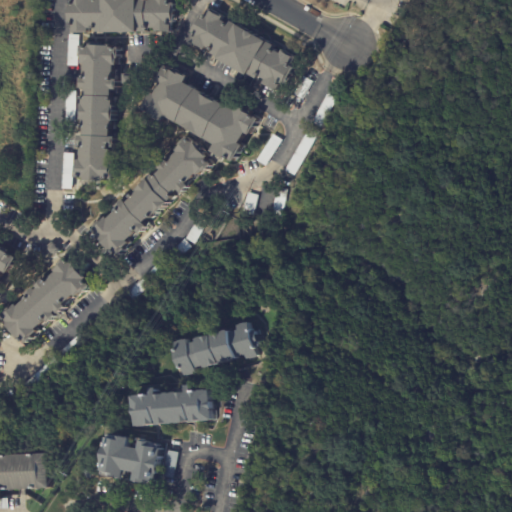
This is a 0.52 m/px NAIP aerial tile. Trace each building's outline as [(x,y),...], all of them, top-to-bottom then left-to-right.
[(127,32),(96,32),(96,29),(90,29),(90,33),(74,33),(75,24),(70,24),(70,2),(75,3),(75,0),(174,0),(174,3),(178,3),(178,23),(174,23),(174,33),(157,33),(157,28),(149,28),(149,32),(127,32)] [(243,26),(274,43),(273,45),(278,48),(276,51),(283,55),(286,51),(300,59),(295,67),(299,70),(289,87),(286,85),(282,93),(268,85),(270,82),(263,78),(261,81),(208,50),(207,51),(194,44),(199,36),(196,34),(206,16),(208,18),(213,9),(228,18),(225,22),(232,26),(234,22),(242,27),(243,26)] [(79,66),(70,66),(71,35),(82,35),(81,66),(79,66)] [(94,44),(113,44),(113,47),(122,47),(122,59),(120,59),(120,66),(117,66),(116,79),(120,79),(119,90),(115,90),(114,101),(116,101),(115,106),(116,106),(116,122),(113,122),(113,137),(117,137),(117,148),(113,148),(113,162),(116,162),(115,169),(117,169),(117,180),(107,180),(107,181),(86,180),(86,178),(77,178),(77,167),(80,167),(80,161),(82,161),(83,146),(80,146),(80,136),(86,136),(86,125),(84,125),(84,120),(83,120),(84,104),(86,104),(86,96),(87,96),(87,88),(82,88),(83,78),(87,78),(87,64),(84,64),(84,58),(83,57),(83,46),(92,47),(92,44),(94,44)] [(142,74),(139,74),(139,63),(160,63),(160,74),(142,74)] [(190,76),(193,77),(190,84),(240,112),(243,107),(266,120),(257,137),(252,135),(247,146),(251,148),(242,164),(232,158),(231,160),(219,153),(222,147),(171,118),(167,124),(153,116),(154,115),(145,110),(155,93),(159,95),(164,86),(161,84),(170,67),(179,72),(180,70),(190,76)] [(134,85),(131,85),(131,84),(128,84),(128,74),(143,74),(143,85),(134,85)] [(306,100),(305,100),(296,95),(306,77),(316,82),(306,100)] [(80,92),(79,123),(68,122),(68,92),(80,92)] [(332,94),(339,98),(321,129),(312,123),(329,92),(332,94)] [(320,132),(296,176),(286,171),(311,126),(320,132)] [(197,140),(212,155),(210,157),(217,164),(210,171),(209,170),(204,174),(202,173),(191,183),(194,185),(187,193),(183,189),(178,194),(179,195),(172,201),(173,202),(156,219),(154,217),(149,222),(152,226),(145,233),(142,230),(132,240),(133,242),(129,246),(131,248),(123,256),(116,249),(114,251),(97,234),(99,232),(95,228),(108,215),(110,218),(121,207),(119,205),(125,198),(128,202),(137,193),(136,192),(138,190),(137,188),(149,177),(150,178),(175,153),(173,151),(189,134),(195,141),(197,140)] [(280,138),(284,141),(268,167),(259,161),(275,135),(280,138)] [(75,154),(77,154),(76,190),(65,189),(66,153),(75,154)] [(287,191),(289,191),(283,222),(272,220),(278,189),(287,191)] [(257,195),(260,196),(256,216),(245,213),(249,193),(257,195)] [(209,226),(197,245),(188,239),(201,218),(210,223),(209,226)] [(190,243),(195,248),(176,265),(168,257),(187,240),(190,243)] [(0,242),(14,252),(14,253),(20,257),(11,273),(7,271),(1,281),(5,283),(0,291),(0,242)] [(62,251),(57,256),(49,246),(54,242),(62,251)] [(94,287),(86,294),(85,293),(79,297),(77,295),(67,304),(70,308),(62,314),(59,311),(56,314),(59,317),(52,323),(49,320),(39,330),(41,332),(35,337),(36,338),(29,345),(23,338),(20,340),(6,325),(8,323),(2,316),(15,304),(17,306),(28,297),(25,294),(33,287),(36,290),(37,288),(35,286),(43,278),(46,281),(56,272),(53,269),(66,257),(70,261),(72,259),(89,278),(87,280),(94,287)] [(172,267),(173,268),(135,302),(127,293),(165,259),(172,267)] [(216,364),(207,366),(207,364),(196,367),(198,372),(186,375),(184,366),(179,367),(175,351),(179,351),(177,341),(188,338),(189,342),(199,340),(198,337),(212,334),(210,329),(216,327),(217,332),(231,329),(232,332),(241,330),(240,324),(252,321),(260,355),(249,358),(248,354),(240,355),(241,358),(216,364)] [(88,343),(64,364),(57,355),(80,335),(88,343)] [(34,391),(31,393),(24,385),(54,358),(61,366),(34,391)] [(195,421),(141,426),(138,396),(155,394),(155,387),(161,387),(162,393),(189,391),(188,384),(194,384),(195,390),(213,388),(215,419),(195,421)] [(171,448),(178,450),(171,476),(161,473),(159,481),(152,479),(151,483),(137,480),(139,472),(129,469),(127,479),(108,474),(108,471),(106,470),(114,437),(121,439),(122,435),(136,438),(134,446),(145,449),(147,440),(158,443),(157,445),(171,448)] [(51,488),(0,490),(0,455),(50,454),(51,488)] [(97,473),(91,479),(84,473),(91,466),(97,473)] [(11,510),(0,510),(0,499),(11,499),(11,510)]
